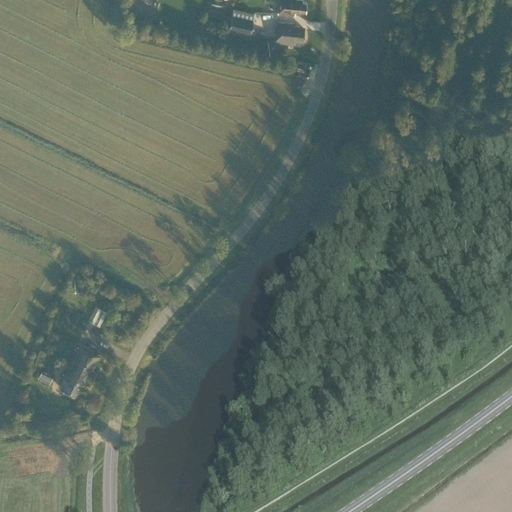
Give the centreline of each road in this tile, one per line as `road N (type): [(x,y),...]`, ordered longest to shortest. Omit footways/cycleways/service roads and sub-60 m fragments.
road 1 (tertiary): [(109,511),(112,436),(133,360),(281,172),(320,80),(333,0)]
road 2 (primary): [(343,511),(511,394)]
